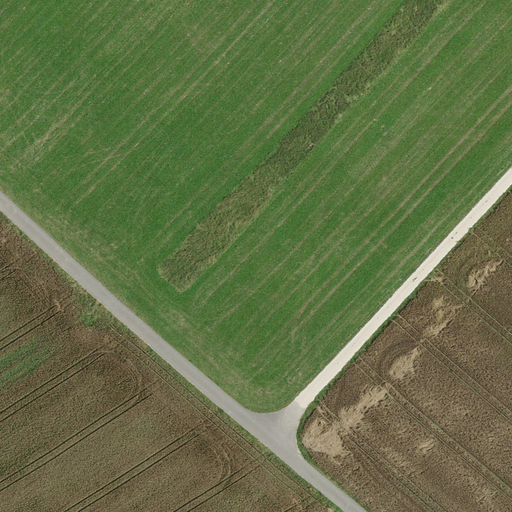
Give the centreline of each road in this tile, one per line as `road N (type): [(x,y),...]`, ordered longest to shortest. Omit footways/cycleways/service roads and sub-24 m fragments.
road 1 (residential): [(0,202),(358,511)]
road 2 (track): [(269,435),(511,175)]
